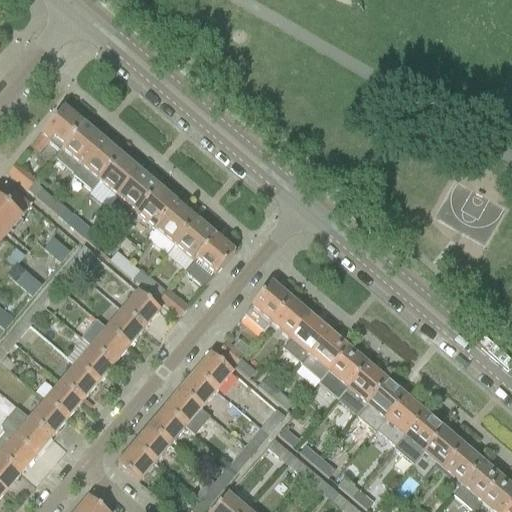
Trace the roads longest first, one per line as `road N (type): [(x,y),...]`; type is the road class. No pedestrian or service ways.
road 1 (residential): [(305,205),(80,475)]
road 2 (tertiary): [(305,205),(75,10)]
road 3 (tertiary): [(511,381),(305,205)]
